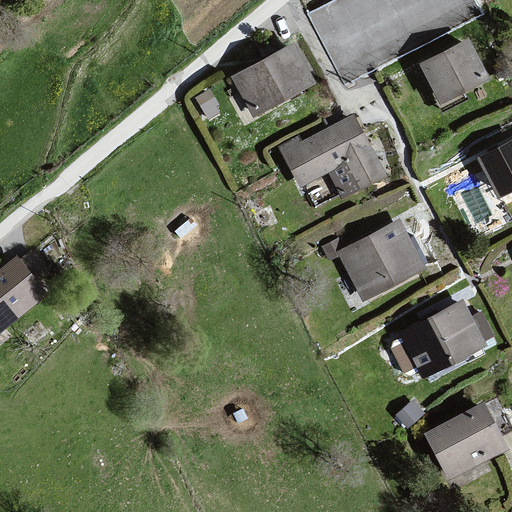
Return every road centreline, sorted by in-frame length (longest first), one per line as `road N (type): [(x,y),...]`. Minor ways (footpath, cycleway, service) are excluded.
road 1 (residential): [(278,0),(0,235)]
road 2 (unknown): [(296,0),(338,89),(381,118)]
